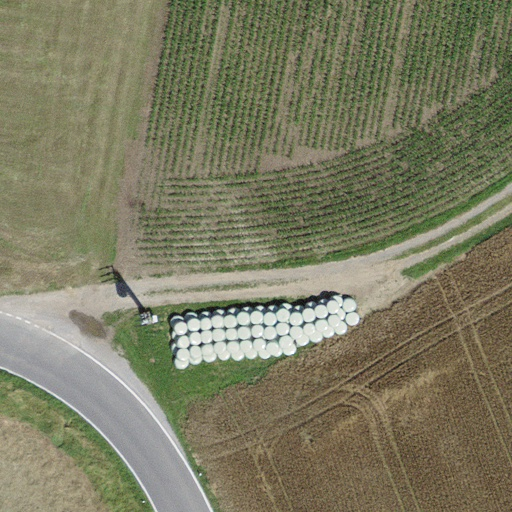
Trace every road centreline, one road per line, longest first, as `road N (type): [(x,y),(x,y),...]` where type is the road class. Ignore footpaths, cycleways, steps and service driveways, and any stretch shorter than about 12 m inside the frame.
road 1 (track): [(0,319),(349,270),(408,252),(511,192)]
road 2 (unclassified): [(0,339),(57,364),(129,423),(181,511)]
